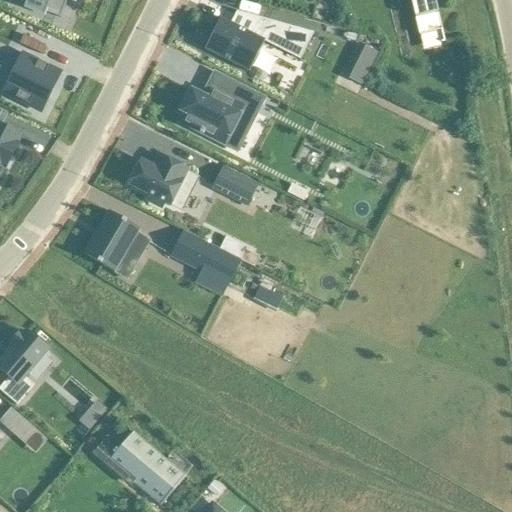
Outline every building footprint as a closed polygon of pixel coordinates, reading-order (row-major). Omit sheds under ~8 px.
[(26,0),(26,2),(22,0),(21,0),(20,0),(20,2),(25,4),(23,8),(44,17),(46,12),(60,18),(67,0),(68,0),(75,3),(75,0),(26,0)] [(410,0),(419,36),(438,32),(440,43),(445,42),(434,0),(410,0)] [(220,18),(204,50),(248,73),(264,42),(300,60),(313,33),(262,19),(261,20),(263,20),(255,35),(231,23),(220,18)] [(83,50),(105,55),(109,33),(88,29),(83,50)] [(358,60),(354,68),(366,74),(377,52),(361,45),(356,56),(358,60)] [(21,53),(2,93),(41,112),(61,73),(47,66),(46,67),(38,63),(39,62),(21,53)] [(211,88),(206,98),(191,90),(180,112),(185,114),(181,123),(224,145),(244,107),(256,113),(264,98),(240,86),(233,100),(211,88)] [(0,173),(3,168),(4,169),(18,142),(16,142),(19,136),(0,126),(0,173)] [(180,184),(189,188),(195,176),(186,172),(187,170),(161,157),(155,168),(141,161),(128,185),(149,196),(147,201),(161,208),(164,203),(169,206),(180,184)] [(222,167),(211,188),(247,207),(258,185),(222,167)] [(108,211),(83,254),(114,273),(124,257),(136,264),(149,241),(137,234),(138,233),(139,230),(108,211)] [(183,232),(170,257),(227,286),(240,261),(183,232)] [(0,387),(0,390),(16,405),(33,385),(24,377),(47,350),(26,332),(25,334),(22,331),(10,345),(13,348),(0,362),(0,369),(9,377),(0,387)] [(183,477),(133,435),(134,433),(133,432),(118,450),(115,448),(110,454),(113,457),(109,462),(109,461),(124,474),(134,482),(134,483),(160,505),(159,506),(160,507),(186,477),(185,476),(183,477)]
